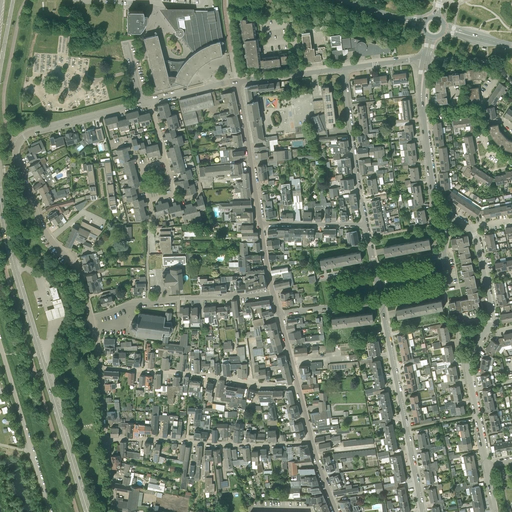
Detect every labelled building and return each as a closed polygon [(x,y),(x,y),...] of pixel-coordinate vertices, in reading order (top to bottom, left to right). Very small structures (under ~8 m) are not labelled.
[(221,38),(221,37),(216,11),(214,11),(208,12),(208,11),(182,10),(170,10),(170,11),(169,11),(169,12),(168,12),(167,13),(167,14),(167,15),(168,16),(167,17),(177,30),(176,31),(176,32),(176,33),(176,34),(177,35),(178,35),(179,35),(181,35),(194,53),(202,63),(202,64),(205,62),(207,61),(211,59),(215,57),(218,56),(222,55),(219,38),(221,38)] [(143,15),(143,11),(129,11),(129,15),(127,15),(127,30),(131,30),(131,31),(139,31),(141,30),(142,28),(143,26),(144,24),(145,22),(146,21),(146,18),(146,17),(146,15),(143,15)] [(255,27),(254,24),(254,21),(248,22),(248,18),(240,19),(242,29),(255,27)] [(302,33),(302,35),(305,61),(311,61),(311,62),(322,61),(321,56),(323,56),(323,58),(326,57),(325,47),(318,48),(318,50),(315,51),(314,48),(312,48),(310,32),(302,33)] [(191,75),(193,73),(194,71),(196,69),(198,67),(200,65),(202,63),(194,53),(184,62),(179,63),(174,63),(169,62),(163,60),(157,37),(157,35),(143,39),(156,88),(172,84),(173,80),(174,80),(175,80),(177,80),(179,80),(181,80),(182,80),(184,80),(185,81),(186,81),(187,81),(188,82),(189,79),(190,77),(191,75)] [(341,35),(330,36),(331,44),(331,47),(337,46),(337,50),(332,51),(333,59),(344,58),(344,55),(345,54),(346,53),(347,53),(348,52),(348,51),(357,50),(357,51),(358,51),(359,52),(360,52),(361,52),(362,52),(362,56),(387,53),(388,53),(389,52),(390,51),(390,50),(390,49),(390,48),(389,47),(388,47),(387,46),(355,39),(354,38),(353,38),(352,38),(351,37),(350,37),(350,38),(348,38),(341,39),(341,38),(341,35)] [(279,56),(281,64),(289,63),(287,53),(279,54),(279,56)] [(281,65),(281,64),(279,56),(272,57),(273,66),(281,65)] [(265,67),(273,66),(272,57),(264,58),(265,67)] [(261,67),(262,67),(261,59),(247,61),(248,66),(255,65),(255,67),(261,66),(261,67)] [(464,72),(464,73),(465,78),(467,77),(468,79),(478,78),(480,78),(485,80),(489,71),(484,69),(477,68),(466,69),(467,71),(464,72)] [(465,78),(464,73),(436,76),(436,82),(435,82),(437,104),(448,103),(445,86),(466,83),(465,78)] [(259,84),(260,91),(275,89),(275,87),(277,87),(277,82),(259,84)] [(497,87),(506,93),(506,92),(504,90),(506,87),(500,82),(497,87)] [(259,91),(260,91),(259,84),(250,86),(245,87),(246,97),(257,96),(257,91),(259,91)] [(317,132),(327,128),(334,127),(333,123),(336,122),(332,91),(330,91),(329,86),(322,87),(323,100),(313,101),(314,109),(315,109),(316,115),(311,117),(317,132)] [(480,101),(480,100),(478,87),(468,89),(470,102),(480,101)] [(505,94),(506,93),(497,87),(494,91),(500,96),(503,93),(505,94)] [(204,121),(201,109),(214,106),(220,104),(219,99),(216,100),(214,91),(210,92),(179,100),(186,126),(204,121)] [(227,102),(235,101),(233,91),(221,94),(223,103),(227,102)] [(491,96),(500,102),(501,101),(498,99),(500,96),(494,91),(491,96)] [(273,142),(278,141),(277,135),(266,137),(264,137),(262,124),(263,124),(262,117),(261,117),(258,101),(261,101),(260,95),(257,96),(246,97),(250,119),(254,143),(263,141),(263,143),(273,142)] [(499,103),(500,102),(491,96),(488,100),(487,100),(484,104),(492,105),(493,104),(494,105),(497,102),(499,103)] [(402,106),(410,105),(409,99),(406,99),(406,97),(394,98),(395,102),(401,101),(402,104),(401,104),(401,106),(402,106)] [(229,109),(237,107),(235,101),(227,102),(228,107),(228,108),(229,109)] [(358,112),(369,111),(369,107),(370,107),(370,105),(375,104),(375,101),(366,102),(366,105),(357,106),(358,112)] [(164,110),(163,108),(169,107),(168,103),(157,105),(159,112),(164,110)] [(487,114),(498,111),(498,110),(495,110),(494,106),(492,107),(492,105),(484,104),(485,108),(486,108),(487,114)] [(169,109),(171,109),(171,106),(169,107),(163,108),(164,110),(159,112),(160,115),(157,116),(158,119),(163,117),(171,115),(169,109)] [(214,119),(221,117),(236,114),(238,113),(237,107),(229,109),(229,111),(219,113),(219,114),(213,115),(214,119)] [(141,126),(146,125),(143,114),(139,115),(138,110),(136,111),(139,121),(140,121),(141,126)] [(396,123),(409,121),(409,118),(412,118),(411,112),(402,113),(400,113),(401,119),(396,120),(396,123)] [(150,122),(152,121),(151,118),(149,113),(143,114),(146,125),(150,124),(150,122)] [(180,122),(180,121),(180,120),(178,120),(176,114),(171,115),(163,117),(163,121),(166,120),(167,123),(172,122),(173,124),(178,123),(180,122)] [(230,126),(238,124),(236,114),(221,117),(222,121),(218,122),(219,125),(222,124),(223,125),(229,123),(230,126)] [(120,131),(125,130),(122,120),(118,121),(117,116),(115,116),(117,126),(119,126),(120,131)] [(109,129),(113,128),(110,117),(104,119),(105,124),(107,123),(109,129)] [(360,125),(371,123),(371,119),(374,119),(373,117),(370,117),(359,119),(360,125)] [(471,132),(475,132),(473,121),(471,122),(470,117),(465,118),(466,126),(470,125),(471,132)] [(405,131),(413,130),(413,124),(410,124),(409,121),(396,123),(397,126),(403,125),(404,125),(405,129),(404,129),(404,131),(405,131)] [(362,134),(379,132),(378,129),(372,130),(371,123),(360,125),(361,131),(362,131),(362,134)] [(231,132),(240,130),(238,124),(230,126),(230,129),(222,131),(222,130),(214,131),(215,135),(225,133),(231,132)] [(496,141),(503,135),(500,131),(499,129),(498,124),(488,126),(489,131),(492,137),(496,141)] [(162,137),(163,140),(176,136),(175,130),(177,130),(176,127),(169,129),(169,131),(164,133),(165,136),(162,137)] [(101,134),(97,135),(97,131),(95,132),(94,129),(85,131),(87,139),(91,138),(92,140),(99,139),(99,138),(102,137),(101,134)] [(367,140),(367,137),(376,136),(376,135),(379,135),(379,132),(362,134),(357,135),(358,141),(359,141),(360,145),(367,144),(367,140)] [(80,142),(79,139),(77,133),(71,135),(71,133),(65,134),(66,136),(65,136),(67,142),(68,145),(73,144),(73,143),(80,142)] [(240,133),(232,135),(232,137),(226,138),(225,133),(215,135),(215,136),(211,136),(211,139),(215,138),(215,139),(220,138),(221,142),(241,139),(240,133)] [(173,146),(179,145),(184,144),(188,142),(188,140),(183,141),(181,135),(176,136),(168,139),(169,142),(172,141),(173,146)] [(505,149),(510,151),(511,144),(511,140),(508,140),(507,139),(503,135),(496,141),(499,145),(505,149)] [(57,136),(54,137),(50,138),(51,145),(55,144),(56,146),(65,144),(63,136),(58,138),(57,136)] [(134,150),(138,149),(141,148),(139,143),(137,143),(136,138),(131,140),(133,145),(134,150)] [(42,150),(45,149),(41,140),(31,144),(32,147),(28,148),(30,153),(26,154),(29,163),(38,159),(34,150),(40,147),(42,150)] [(273,150),(275,150),(273,142),(263,143),(264,146),(254,147),(255,152),(270,151),(273,151),(273,150)] [(152,150),(154,155),(157,155),(158,158),(161,157),(157,144),(151,145),(149,146),(150,151),(152,150)] [(167,155),(180,151),(179,145),(173,146),(168,147),(169,151),(166,151),(167,155)] [(118,156),(115,156),(116,159),(118,158),(123,157),(123,155),(128,154),(127,150),(130,150),(129,146),(116,150),(118,156)] [(154,155),(152,150),(150,151),(149,146),(145,147),(146,152),(148,157),(154,155)] [(339,153),(348,152),(350,152),(349,146),(340,147),(337,147),(333,147),(334,157),(339,156),(339,153)] [(231,149),(229,150),(226,150),(223,150),(224,157),(221,157),(221,162),(234,161),(240,160),(239,157),(244,157),(243,150),(235,151),(235,148),(231,149)] [(277,160),(284,160),(292,159),(291,150),(288,150),(284,150),(275,150),(273,150),(273,151),(274,160),(277,160)] [(182,160),(185,159),(184,157),(182,157),(180,151),(167,155),(168,158),(171,157),(171,160),(176,159),(177,161),(182,160)] [(123,155),(123,157),(118,158),(119,162),(122,162),(130,160),(128,154),(123,155)] [(417,155),(405,156),(406,162),(402,162),(403,166),(408,165),(408,162),(409,162),(417,161),(417,155)] [(342,166),(351,165),(350,158),(346,159),(345,158),(340,159),(339,156),(334,157),(333,157),(333,160),(337,160),(337,163),(341,162),(342,166)] [(377,157),(378,162),(371,163),(371,158),(365,158),(365,159),(359,159),(360,164),(360,167),(374,166),(378,165),(383,165),(383,164),(388,164),(388,161),(383,161),(383,156),(377,157)] [(124,168),(121,168),(122,171),(124,170),(130,169),(129,167),(134,165),(133,162),(136,161),(135,158),(130,160),(122,162),(124,168)] [(29,167),(32,171),(41,165),(42,165),(40,161),(29,167)] [(105,172),(112,171),(110,161),(98,163),(99,167),(105,167),(105,172)] [(231,173),(242,172),(241,162),(232,163),(230,163),(230,164),(230,165),(230,168),(231,173)] [(273,169),(273,166),(277,166),(277,163),(277,162),(268,162),(268,164),(266,164),(258,165),(259,171),(268,170),(273,169)] [(87,174),(93,173),(92,168),(99,167),(98,163),(86,164),(87,174)] [(180,174),(191,171),(190,169),(185,170),(183,164),(173,166),(170,167),(171,170),(174,169),(175,173),(180,171),(180,174)] [(223,174),(230,173),(231,173),(230,168),(230,165),(230,164),(204,166),(199,167),(200,176),(203,176),(206,176),(209,175),(212,175),(223,174)] [(32,171),(34,176),(44,170),(41,165),(32,171)] [(129,167),(130,169),(124,170),(125,174),(136,172),(134,165),(129,167)] [(347,172),(352,171),(351,165),(342,166),(338,166),(338,170),(339,174),(343,173),(347,172)] [(471,174),(474,176),(479,169),(474,166),(471,169),(467,167),(463,174),(469,178),(471,174)] [(476,181),(478,182),(484,172),(479,169),(474,176),(477,178),(476,181)] [(37,181),(38,180),(45,175),(48,180),(54,175),(53,173),(49,175),(48,173),(46,174),(44,170),(34,176),(37,181)] [(260,179),(268,178),(267,176),(269,176),(268,170),(259,171),(260,179)] [(107,184),(113,183),(112,171),(105,172),(106,177),(107,183),(107,184)] [(179,180),(187,178),(192,177),(191,171),(180,174),(181,177),(178,177),(179,180)] [(481,180),(484,182),(488,175),(484,172),(478,182),(479,183),(481,180)] [(383,177),(383,173),(376,174),(377,178),(367,180),(369,187),(378,185),(377,181),(380,181),(380,177),(383,177)] [(38,188),(46,183),(47,182),(48,182),(51,180),(53,183),(57,181),(54,177),(49,181),(45,175),(38,180),(39,182),(33,187),(35,191),(38,188)] [(486,187),(487,188),(493,178),(488,175),(484,182),(487,184),(486,187)] [(132,177),(127,178),(127,181),(129,187),(137,185),(142,184),(141,180),(138,181),(137,178),(132,179),(132,177)] [(183,186),(189,184),(187,178),(179,180),(174,182),(175,185),(178,184),(179,187),(183,186)] [(237,188),(249,187),(248,178),(242,179),(242,181),(236,182),(236,185),(233,185),(234,188),(237,188)] [(340,180),(341,187),(341,189),(354,188),(353,178),(343,179),(340,180)] [(298,209),(303,208),(302,196),(300,180),(296,181),(295,181),(295,179),(289,180),(290,183),(290,185),(292,184),(296,183),(296,189),(293,189),(294,201),(292,201),(292,203),(293,212),(294,212),(294,221),(299,221),(299,220),(298,209)] [(413,192),(421,191),(420,184),(417,185),(417,182),(410,183),(405,184),(406,187),(411,187),(411,193),(413,192)] [(41,194),(49,190),(46,183),(38,188),(41,194)] [(108,196),(115,196),(113,183),(107,184),(107,189),(108,189),(109,196),(108,196)] [(183,195),(196,192),(194,186),(197,185),(196,183),(195,183),(189,184),(183,186),(185,191),(182,192),(183,195)] [(282,194),(291,193),(290,185),(290,183),(281,184),(282,187),(282,194)] [(447,192),(450,189),(449,183),(441,184),(441,190),(445,189),(447,192)] [(131,193),(136,192),(135,189),(138,188),(137,185),(129,187),(124,188),(125,194),(123,195),(124,197),(126,197),(131,195),(131,193)] [(370,193),(378,192),(378,189),(379,188),(378,185),(369,187),(370,193)] [(86,200),(95,199),(97,198),(96,191),(95,186),(89,187),(90,195),(85,196),(86,200)] [(241,198),(250,196),(249,187),(237,188),(237,192),(240,192),(241,198)] [(338,196),(337,190),(337,188),(330,189),(331,197),(338,196)] [(331,221),(331,206),(331,203),(327,203),(323,192),(323,189),(320,189),(320,192),(321,203),(321,208),(325,208),(325,211),(326,211),(325,221),(331,221)] [(447,198),(452,201),(457,194),(452,191),(450,189),(447,192),(450,194),(447,198)] [(43,200),(53,196),(52,193),(50,194),(49,190),(41,194),(43,200)] [(45,205),(54,202),(53,200),(58,198),(66,196),(66,195),(65,192),(57,194),(53,196),(43,200),(45,205)] [(131,193),(131,195),(126,197),(127,201),(126,201),(127,203),(130,202),(130,200),(137,198),(136,192),(131,193)] [(292,203),(292,201),(291,193),(282,194),(283,200),(283,204),(284,204),(292,203)] [(352,210),(358,209),(356,194),(349,195),(352,210)] [(452,201),(457,204),(461,197),(457,194),(452,201)] [(199,210),(205,208),(202,195),(198,196),(199,199),(196,200),(197,205),(199,210)] [(109,201),(110,209),(117,208),(115,196),(108,196),(109,201)] [(409,209),(421,207),(421,204),(423,203),(422,197),(414,199),(415,202),(414,203),(415,205),(409,206),(409,209)] [(457,204),(461,207),(466,200),(461,197),(457,204)] [(143,206),(147,205),(147,201),(144,202),(143,199),(138,200),(137,198),(130,200),(130,202),(132,202),(134,208),(143,206)] [(348,221),(348,215),(346,215),(346,212),(343,212),(343,207),(344,207),(343,198),(338,198),(339,207),(340,210),(340,212),(341,221),(348,221)] [(51,220),(64,211),(61,207),(74,204),(73,199),(55,204),(51,205),(45,209),(47,212),(53,208),(56,207),(58,210),(56,212),(56,211),(53,213),(52,212),(50,214),(51,215),(48,217),(50,221),(51,220)] [(78,212),(82,209),(86,201),(86,200),(74,206),(78,212)] [(158,215),(164,214),(162,203),(161,200),(158,201),(158,204),(155,205),(156,210),(154,210),(156,216),(156,218),(158,217),(158,215)] [(233,203),(233,208),(249,207),(252,207),(251,200),(233,201),(233,203)] [(461,207),(466,211),(471,204),(466,200),(461,207)] [(276,211),(273,211),(272,201),(267,201),(268,208),(265,208),(266,219),(277,217),(276,211)] [(168,212),(170,212),(169,207),(168,202),(162,203),(164,214),(168,213),(168,212)] [(182,214),(181,209),(180,204),(176,205),(176,202),(172,203),(173,206),(176,216),(182,214)] [(199,220),(201,220),(199,210),(197,205),(195,205),(192,206),(191,203),(188,204),(192,217),(198,216),(199,220)] [(294,212),(293,212),(292,203),(284,204),(284,207),(289,206),(290,209),(288,209),(287,221),(294,221),(294,212)] [(186,219),(192,217),(188,204),(185,205),(186,207),(183,208),(181,209),(182,214),(183,219),(184,224),(187,223),(186,219)] [(466,211),(471,214),(476,207),(471,204),(466,211)] [(282,220),(287,221),(288,209),(290,209),(289,206),(284,207),(284,212),(282,212),(282,220)] [(237,222),(253,222),(253,211),(249,211),(249,207),(233,208),(233,212),(230,212),(230,222),(237,222)] [(414,218),(426,215),(424,209),(422,210),(421,207),(409,209),(410,212),(413,212),(414,218)] [(477,214),(484,213),(483,209),(480,210),(476,207),(471,214),(476,217),(477,214)] [(64,224),(61,220),(60,218),(63,216),(68,213),(66,210),(64,211),(51,220),(54,225),(57,223),(60,227),(64,224)] [(375,219),(387,217),(386,213),(393,212),(392,210),(382,212),(374,213),(375,219)] [(133,212),(131,213),(132,215),(134,215),(136,221),(149,217),(148,214),(145,215),(145,212),(140,213),(139,211),(133,212)] [(409,225),(410,228),(418,226),(418,223),(427,222),(426,215),(414,218),(416,223),(409,225)] [(376,225),(387,223),(388,223),(387,217),(375,219),(376,225)] [(387,223),(376,225),(377,232),(380,231),(381,234),(389,232),(387,223)] [(131,226),(123,227),(123,239),(131,238),(131,226)] [(80,227),(79,227),(78,230),(73,227),(65,244),(71,247),(74,239),(83,243),(84,241),(85,242),(89,232),(88,231),(85,230),(82,229),(80,227)] [(160,235),(170,235),(174,235),(174,230),(171,230),(171,227),(163,228),(163,231),(160,231),(160,235)] [(278,236),(278,228),(277,228),(268,229),(269,237),(278,236)] [(295,242),(295,241),(295,228),(289,228),(289,235),(288,236),(288,240),(288,241),(288,244),(294,245),(295,244),(296,244),(297,242),(295,242)] [(346,233),(348,241),(349,245),(359,243),(356,231),(353,231),(353,230),(347,230),(348,232),(346,233)] [(251,242),(259,242),(258,232),(254,232),(242,232),(243,238),(251,238),(251,242)] [(466,287),(469,298),(449,302),(451,312),(479,306),(478,301),(480,300),(481,300),(480,296),(479,296),(476,285),(475,280),(468,244),(470,244),(468,235),(451,239),(452,247),(458,246),(466,282),(466,287)] [(408,251),(419,249),(431,247),(429,238),(407,243),(408,251)] [(281,251),(284,251),(284,247),(284,242),(280,242),(280,239),(274,240),(275,244),(272,245),(273,248),(280,247),(281,251)] [(268,249),(273,248),(272,245),(275,244),(274,240),(267,241),(268,249)] [(240,242),(240,251),(248,251),(248,246),(254,246),(254,251),(260,251),(259,242),(251,242),(240,242)] [(386,255),(408,251),(407,243),(384,247),(386,255)] [(342,264),(362,260),(361,252),(340,255),(342,264)] [(83,264),(95,260),(93,253),(81,257),(83,263),(83,264)] [(238,262),(234,262),(233,266),(238,267),(250,266),(250,262),(262,261),(262,255),(252,255),(249,255),(248,255),(248,254),(241,254),(238,254),(238,262)] [(322,268),(342,264),(340,255),(320,259),(322,268)] [(185,264),(185,256),(163,257),(163,265),(185,264)] [(97,270),(99,269),(98,263),(100,262),(99,259),(95,260),(83,264),(85,270),(89,269),(90,272),(97,270)] [(264,270),(263,270),(251,271),(250,266),(238,267),(233,266),(229,266),(229,269),(234,268),(238,268),(238,271),(241,271),(242,275),(242,276),(244,275),(264,274),(265,274),(264,270)] [(88,281),(101,277),(99,273),(104,271),(103,268),(99,269),(97,270),(98,273),(96,273),(95,273),(86,276),(87,281),(88,281)] [(171,283),(171,286),(172,292),(179,292),(179,287),(182,287),(181,272),(180,272),(180,268),(170,268),(170,273),(163,273),(164,284),(171,283)] [(276,289),(277,289),(290,286),(289,279),(288,276),(290,276),(289,272),(283,274),(284,277),(285,280),(274,283),(276,289)] [(244,275),(248,291),(248,292),(267,287),(264,274),(244,275)] [(242,275),(237,275),(237,281),(237,285),(237,291),(248,291),(244,275),(242,276),(242,275)] [(315,276),(315,275),(308,277),(310,284),(317,283),(315,276)] [(94,294),(101,292),(100,287),(98,282),(101,282),(101,279),(103,279),(103,277),(101,277),(88,281),(90,291),(93,290),(94,294)] [(208,293),(208,280),(207,278),(200,278),(200,283),(204,283),(204,285),(202,286),(203,294),(208,293)] [(135,287),(133,287),(133,294),(138,294),(141,294),(141,290),(146,290),(145,281),(135,282),(135,287)] [(53,301),(60,299),(56,286),(49,288),(53,301)] [(102,295),(102,298),(99,299),(101,306),(113,303),(111,295),(110,294),(114,293),(115,295),(120,294),(119,288),(109,290),(110,293),(102,295)] [(282,306),(295,304),(294,302),(296,302),(298,301),(298,303),(302,302),(302,297),(282,299),(282,306)] [(65,316),(60,299),(51,301),(53,308),(51,309),(44,311),(47,321),(54,319),(65,316)] [(273,309),(272,305),(270,305),(270,299),(260,300),(261,307),(266,306),(267,310),(273,309)] [(233,315),(234,319),(235,319),(239,318),(239,323),(245,322),(244,316),(243,311),(238,312),(237,300),(232,300),(233,307),(233,315)] [(262,312),(261,307),(260,300),(251,302),(252,308),(257,307),(258,313),(260,313),(262,312)] [(420,313),(432,311),(443,308),(441,300),(419,304),(420,313)] [(249,314),(249,312),(252,311),(252,308),(251,302),(245,303),(246,308),(243,308),(243,311),(244,316),(249,314)] [(398,317),(420,313),(419,304),(396,309),(398,317)] [(227,316),(230,315),(233,315),(233,307),(230,307),(230,305),(226,305),(226,307),(224,307),(224,316),(225,319),(227,319),(227,316)] [(189,317),(189,308),(189,307),(185,307),(185,308),(180,308),(180,317),(183,317),(183,320),(189,319),(189,317)] [(198,319),(198,317),(198,307),(194,307),(194,308),(189,308),(189,317),(189,319),(190,319),(190,317),(192,317),(192,319),(198,319)] [(263,318),(274,315),(273,309),(267,310),(262,312),(260,313),(261,318),(263,318)] [(136,335),(147,337),(162,339),(162,342),(168,343),(169,336),(170,335),(171,334),(171,333),(171,332),(170,332),(171,332),(172,331),(173,330),(174,329),(174,328),(173,327),(173,326),(172,326),(171,326),(171,325),(172,325),(172,324),(173,323),(172,323),(172,322),(171,321),(172,313),(166,312),(165,317),(139,313),(139,317),(136,316),(135,321),(132,320),(132,326),(134,327),(133,331),(137,331),(136,335)] [(353,324),(363,323),(374,321),(373,313),(352,315),(353,324)] [(333,326),(353,324),(352,315),(332,318),(333,326)] [(268,330),(277,328),(276,323),(272,323),(272,322),(265,324),(263,318),(261,318),(253,320),(255,331),(256,337),(261,336),(260,326),(264,325),(264,328),(266,327),(267,330),(268,330)] [(287,331),(295,329),(295,328),(306,326),(305,323),(302,323),(302,322),(288,324),(286,325),(287,331)] [(438,335),(449,332),(447,326),(443,327),(442,324),(429,326),(430,329),(437,328),(438,335)] [(270,338),(279,335),(277,328),(268,330),(270,338)] [(399,342),(409,340),(408,334),(414,332),(414,329),(405,331),(405,334),(398,335),(399,342)] [(290,339),(302,337),(300,330),(288,332),(290,339)] [(438,335),(440,342),(442,341),(450,340),(449,332),(438,335)] [(503,346),(511,345),(509,333),(504,334),(504,337),(501,338),(502,344),(503,346)] [(291,343),(306,341),(320,340),(325,339),(324,337),(324,334),(321,335),(319,335),(305,337),(302,337),(290,339),(291,343)] [(165,343),(164,353),(163,358),(162,368),(169,369),(170,362),(169,362),(169,358),(170,353),(181,354),(183,354),(184,346),(187,346),(188,345),(188,335),(182,335),(181,345),(171,344),(165,343)] [(269,347),(281,344),(279,335),(270,338),(271,343),(267,344),(268,347),(269,346),(269,347)] [(499,345),(502,344),(501,338),(498,339),(496,342),(492,340),(489,344),(496,349),(499,344),(499,345)] [(368,349),(379,347),(378,341),(370,343),(370,342),(368,343),(368,339),(356,342),(356,345),(367,343),(368,349)] [(400,348),(408,346),(411,346),(409,340),(399,342),(400,348)] [(150,351),(148,367),(154,368),(154,362),(156,362),(157,357),(158,357),(163,358),(164,353),(165,343),(159,342),(158,349),(159,350),(158,354),(155,353),(155,352),(151,352),(150,351)] [(275,352),(283,350),(281,344),(269,347),(270,352),(269,352),(270,355),(276,354),(275,352)] [(487,353),(492,357),(494,354),(493,354),(496,349),(489,344),(485,349),(488,351),(487,353)] [(185,371),(187,354),(187,351),(190,352),(191,351),(191,346),(191,345),(188,345),(187,346),(184,346),(183,354),(181,354),(180,362),(178,362),(177,370),(185,371)] [(445,354),(453,352),(451,346),(444,347),(445,354)] [(247,378),(247,363),(247,359),(245,359),(244,347),(238,347),(239,350),(240,359),(241,364),(242,377),(247,378)] [(295,356),(308,354),(307,347),(302,347),(295,349),(294,349),(295,356)] [(359,361),(372,359),(371,355),(380,354),(379,347),(368,349),(369,356),(366,356),(359,358),(359,361)] [(253,356),(264,355),(263,348),(257,348),(253,349),(253,356)] [(195,372),(200,372),(199,354),(199,352),(194,352),(194,351),(191,351),(190,352),(190,358),(194,358),(195,372)] [(202,369),(210,369),(210,363),(207,363),(207,359),(205,359),(205,356),(206,356),(206,351),(204,352),(204,353),(201,353),(202,360),(202,369)] [(420,357),(413,358),(412,352),(409,353),(402,354),(403,361),(408,360),(409,362),(420,360),(420,357)] [(437,366),(450,363),(450,361),(454,360),(453,352),(445,354),(442,355),(443,362),(437,363),(437,366)] [(128,359),(127,365),(134,366),(140,366),(143,366),(144,357),(141,356),(141,353),(135,353),(135,358),(135,359),(128,359)] [(481,363),(489,365),(490,359),(492,357),(487,353),(483,358),(482,358),(481,363)] [(277,365),(288,363),(285,354),(277,356),(278,361),(276,361),(277,365)] [(205,359),(207,359),(207,363),(210,363),(210,369),(215,368),(214,355),(206,356),(205,356),(205,359)] [(241,364),(240,359),(237,359),(229,360),(230,362),(230,369),(238,368),(238,377),(242,377),(241,364)] [(373,368),(381,367),(380,360),(372,362),(372,359),(359,361),(360,364),(367,363),(369,363),(370,369),(373,368)] [(270,370),(266,371),(266,368),(265,367),(270,366),(271,366),(270,360),(265,360),(265,364),(258,365),(255,365),(256,375),(260,374),(260,377),(267,376),(267,379),(270,379),(271,379),(270,370)] [(405,372),(417,370),(415,364),(421,362),(420,360),(409,362),(409,365),(404,366),(405,372)] [(231,375),(230,369),(230,362),(223,363),(224,375),(231,375)] [(290,375),(290,372),(288,363),(277,365),(271,366),(270,366),(271,370),(281,368),(283,377),(290,375)] [(457,373),(457,372),(455,366),(451,366),(450,363),(437,366),(438,369),(448,367),(449,374),(457,373)] [(492,373),(492,372),(491,371),(488,370),(489,365),(481,363),(480,369),(483,369),(482,372),(485,372),(486,372),(486,374),(492,373)] [(406,379),(418,376),(417,370),(405,372),(406,379)] [(117,382),(119,378),(119,371),(113,371),(105,371),(105,377),(112,377),(113,382),(117,382)] [(307,385),(319,383),(318,383),(318,382),(316,382),(316,377),(314,377),(314,375),(321,374),(321,371),(316,371),(301,372),(302,378),(307,379),(307,385)] [(456,383),(455,380),(458,379),(457,373),(449,374),(446,375),(447,381),(441,383),(441,386),(448,385),(456,383)] [(167,392),(168,386),(160,385),(161,374),(155,374),(154,388),(156,388),(156,391),(167,392)] [(283,377),(284,383),(292,384),(290,375),(283,377)] [(175,392),(179,392),(180,385),(180,376),(174,376),(173,386),(168,386),(167,392),(168,397),(168,403),(173,404),(175,392)] [(408,385),(419,383),(418,376),(406,379),(408,385)] [(187,392),(188,387),(189,377),(184,377),(183,386),(180,385),(179,392),(179,395),(187,395),(187,392)] [(189,394),(193,394),(193,396),(199,397),(199,399),(202,399),(203,391),(199,391),(200,387),(201,381),(190,379),(189,386),(189,394)] [(376,390),(380,390),(379,387),(385,385),(384,379),(375,381),(376,385),(374,385),(374,387),(372,388),(365,390),(366,392),(372,391),(376,390)] [(216,396),(222,397),(224,385),(224,381),(219,380),(216,396)] [(112,392),(116,392),(116,388),(119,388),(119,382),(118,382),(117,382),(113,382),(110,383),(111,389),(112,389),(112,392)] [(303,392),(319,391),(319,383),(307,385),(302,386),(303,392)] [(409,391),(417,390),(420,389),(419,383),(408,385),(409,391)] [(233,395),(231,401),(235,402),(237,388),(224,385),(222,397),(221,400),(225,400),(225,394),(233,395)] [(459,385),(449,387),(448,388),(450,395),(461,393),(459,385)] [(247,400),(242,399),(244,389),(237,388),(235,402),(239,402),(239,403),(242,404),(241,408),(245,409),(247,400)] [(253,399),(255,390),(248,389),(247,398),(253,399)] [(380,390),(376,390),(377,394),(380,394),(380,397),(378,397),(378,400),(381,400),(389,398),(388,392),(385,392),(384,389),(380,390)] [(272,391),(273,400),(275,400),(276,399),(283,399),(283,395),(284,395),(284,399),(288,398),(286,391),(283,391),(283,390),(272,391)] [(292,390),(286,391),(288,398),(289,404),(295,403),(292,391),(292,390)] [(268,391),(258,391),(259,395),(260,401),(268,401),(268,403),(269,408),(269,412),(262,413),(264,420),(267,420),(271,419),(274,419),(277,419),(274,402),(273,400),(272,391),(268,391)] [(445,406),(455,404),(455,401),(462,399),(461,393),(450,395),(451,401),(445,403),(445,406)] [(411,403),(419,402),(418,395),(410,396),(411,403)] [(382,406),(390,404),(389,398),(381,400),(382,403),(379,404),(380,406),(382,406)] [(320,412),(321,418),(321,419),(327,418),(331,418),(330,410),(330,404),(326,405),(325,400),(320,401),(319,401),(319,400),(312,401),(313,405),(319,405),(320,412)] [(288,413),(299,411),(297,405),(293,406),(292,404),(286,405),(288,413)] [(457,414),(465,413),(463,405),(456,407),(455,404),(445,406),(446,409),(453,408),(454,415),(457,414)] [(163,436),(167,436),(169,424),(169,415),(158,414),(159,406),(153,406),(153,414),(152,414),(151,423),(151,425),(152,426),(152,433),(157,433),(158,421),(164,421),(163,436)] [(379,423),(389,421),(391,421),(390,417),(393,417),(392,410),(383,412),(379,413),(380,420),(371,421),(372,425),(379,423)] [(119,421),(120,421),(120,419),(120,418),(119,417),(119,411),(116,411),(108,412),(109,423),(112,422),(119,421)] [(294,420),(296,419),(295,417),(300,416),(299,411),(288,413),(289,418),(290,421),(294,420)] [(317,421),(318,426),(327,425),(327,418),(321,419),(321,418),(320,412),(310,414),(313,422),(317,421)] [(200,425),(200,420),(204,420),(205,420),(205,418),(207,418),(207,416),(204,416),(204,414),(202,414),(195,413),(194,425),(200,425)] [(420,424),(432,421),(431,418),(425,419),(424,414),(414,416),(415,422),(420,421),(420,424)] [(172,437),(177,437),(178,420),(179,415),(169,415),(169,424),(173,424),(172,437)] [(207,440),(208,432),(209,432),(211,418),(210,418),(207,418),(205,418),(205,420),(204,420),(204,427),(203,431),(201,431),(201,439),(207,440)] [(133,437),(134,429),(134,423),(128,423),(125,423),(125,419),(121,419),(121,421),(122,423),(122,427),(122,429),(125,429),(125,426),(128,426),(128,437),(133,437)] [(292,432),(303,429),(302,422),(295,424),(294,420),(290,421),(289,421),(289,422),(287,423),(288,426),(290,425),(292,432)] [(119,429),(122,429),(122,427),(122,423),(121,422),(121,421),(120,421),(119,421),(119,426),(115,426),(115,428),(111,428),(111,436),(119,436),(119,429)] [(385,432),(393,430),(392,424),(389,424),(389,421),(379,423),(380,426),(381,426),(382,432),(385,432)] [(234,441),(238,442),(240,423),(236,422),(236,425),(235,425),(231,425),(228,424),(228,432),(231,432),(231,430),(235,430),(234,441)] [(139,432),(145,432),(145,425),(140,424),(134,423),(134,429),(133,437),(139,437),(139,432)] [(213,441),(217,441),(217,432),(219,432),(219,430),(222,430),(221,436),(228,437),(228,432),(228,424),(228,423),(218,423),(217,425),(213,425),(212,429),(213,429),(213,441)] [(419,440),(429,438),(427,432),(428,432),(427,429),(421,430),(422,433),(417,434),(419,440)] [(462,437),(469,436),(468,429),(460,431),(462,437)] [(301,437),(305,436),(304,430),(296,432),(297,436),(296,436),(297,441),(302,440),(301,437)] [(256,440),(265,440),(265,437),(268,437),(268,431),(265,431),(262,431),(257,431),(256,431),(256,440)] [(325,442),(331,440),(332,444),(336,443),(338,443),(340,442),(340,436),(337,436),(337,437),(331,438),(330,435),(324,436),(315,438),(316,444),(319,443),(319,444),(325,442)] [(387,444),(396,442),(395,436),(386,438),(383,438),(384,445),(387,444)] [(425,449),(435,447),(434,443),(430,444),(429,438),(419,440),(420,446),(424,446),(425,449)] [(320,450),(331,448),(331,444),(332,444),(331,440),(325,442),(319,444),(320,450)] [(140,459),(140,454),(134,453),(134,452),(129,451),(129,456),(126,455),(126,441),(120,442),(120,445),(121,451),(121,456),(129,457),(140,459)] [(149,454),(150,449),(150,443),(145,442),(144,449),(141,449),(140,454),(140,459),(143,460),(144,457),(143,456),(144,453),(149,454)] [(458,444),(459,451),(472,448),(470,442),(463,443),(458,444)] [(304,457),(311,456),(310,454),(308,445),(300,445),(300,446),(286,447),(286,451),(287,461),(289,461),(289,462),(295,461),(295,460),(305,459),(304,457)] [(422,459),(433,457),(432,451),(443,449),(444,454),(447,454),(445,445),(443,446),(443,445),(435,447),(425,449),(426,451),(421,452),(422,459)] [(233,467),(233,466),(233,465),(232,465),(231,450),(230,447),(224,448),(226,468),(227,471),(233,470),(233,467)] [(287,468),(287,461),(286,451),(282,451),(282,448),(273,448),(274,459),(278,458),(278,457),(282,457),(282,469),(287,468)] [(205,449),(205,457),(205,469),(205,492),(210,492),(210,493),(215,493),(215,483),(212,483),(212,477),(207,477),(207,475),(208,475),(210,475),(210,472),(209,472),(209,461),(214,461),(214,457),(212,457),(212,449),(205,449)] [(233,466),(241,465),(240,459),(237,460),(236,449),(231,450),(232,465),(233,465),(233,466)] [(257,464),(257,468),(258,472),(263,471),(262,464),(262,462),(261,460),(258,460),(258,451),(252,451),(252,460),(255,460),(256,464),(257,464)] [(194,480),(196,454),(193,454),(192,464),(190,464),(189,474),(189,476),(188,476),(187,483),(194,484),(194,480)] [(464,463),(474,461),(473,454),(463,456),(464,463)] [(121,462),(126,463),(127,461),(121,460),(120,455),(112,456),(112,462),(118,462),(118,464),(121,464),(121,462)] [(400,455),(389,457),(390,464),(393,463),(402,461),(400,455)] [(314,468),(297,469),(297,465),(313,463),(311,456),(304,457),(305,459),(295,460),(295,461),(289,462),(290,474),(291,474),(301,474),(305,474),(316,473),(314,468)] [(429,467),(437,465),(436,461),(434,461),(433,457),(422,459),(424,465),(428,464),(429,467)] [(337,459),(336,459),(336,462),(334,462),(331,463),(325,464),(328,474),(340,472),(338,459),(337,459)] [(188,476),(187,476),(189,460),(183,460),(183,466),(182,476),(181,482),(180,489),(186,489),(187,483),(188,476)] [(466,469),(475,467),(474,461),(464,463),(466,469)] [(113,468),(122,467),(121,466),(125,466),(124,470),(126,471),(129,471),(130,464),(126,463),(121,462),(121,464),(118,464),(118,462),(112,462),(113,468)] [(426,477),(436,475),(435,470),(438,470),(437,465),(429,467),(429,470),(425,471),(426,477)] [(469,475),(477,474),(475,467),(466,469),(467,476),(469,475)] [(228,480),(223,481),(221,468),(216,469),(218,488),(229,487),(228,480)] [(123,483),(132,485),(132,484),(135,485),(136,478),(133,477),(134,472),(129,471),(126,471),(123,483)] [(333,475),(329,477),(332,483),(340,479),(341,481),(345,479),(343,475),(344,475),(343,472),(335,473),(332,473),(333,475)] [(396,475),(397,482),(405,480),(404,474),(396,475)] [(432,486),(438,485),(436,475),(426,477),(427,483),(432,482),(432,486)] [(307,482),(307,484),(318,484),(317,479),(297,480),(292,481),(292,488),(300,487),(301,487),(300,483),(307,482)] [(340,479),(332,483),(334,488),(338,486),(339,488),(341,487),(341,489),(346,489),(358,487),(358,484),(352,485),(351,484),(348,484),(347,485),(345,480),(345,479),(341,481),(340,479)] [(159,491),(164,492),(165,488),(164,488),(165,486),(149,482),(147,489),(159,491)] [(152,508),(149,507),(149,506),(138,504),(140,492),(154,495),(155,491),(138,487),(115,483),(115,489),(130,492),(128,502),(118,500),(118,495),(116,495),(118,506),(123,507),(137,509),(152,511),(152,508)] [(439,493),(439,491),(439,490),(441,490),(443,488),(442,484),(438,485),(432,486),(433,488),(428,489),(430,496),(439,493)] [(397,495),(406,493),(405,487),(397,488),(397,485),(384,488),(385,491),(396,488),(397,495)] [(473,494),(480,493),(479,486),(471,487),(473,494)] [(300,487),(292,488),(287,488),(287,497),(294,496),(300,496),(300,491),(300,487)] [(436,504),(444,502),(443,499),(441,500),(440,493),(439,493),(430,496),(431,502),(435,501),(436,504)] [(311,496),(306,496),(306,503),(309,503),(309,506),(316,505),(315,502),(325,501),(323,494),(311,496)] [(348,497),(348,500),(339,501),(341,507),(350,506),(353,506),(354,506),(354,503),(357,502),(356,496),(348,497)] [(315,502),(316,505),(318,511),(329,511),(325,501),(315,502)] [(432,511),(442,511),(443,511),(442,508),(445,508),(444,502),(436,504),(436,507),(432,507),(432,511)]
